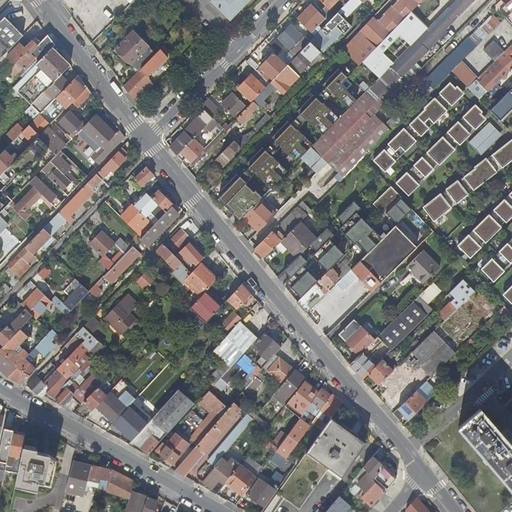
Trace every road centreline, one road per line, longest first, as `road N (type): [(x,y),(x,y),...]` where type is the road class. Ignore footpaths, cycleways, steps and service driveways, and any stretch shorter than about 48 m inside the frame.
road 1 (residential): [(423,472),(286,321),(143,141)]
road 2 (residential): [(218,511),(0,385)]
road 3 (residential): [(280,0),(143,141)]
road 4 (residential): [(143,141),(38,0)]
